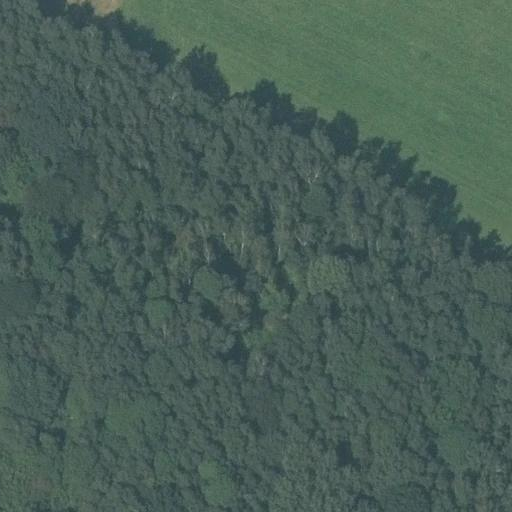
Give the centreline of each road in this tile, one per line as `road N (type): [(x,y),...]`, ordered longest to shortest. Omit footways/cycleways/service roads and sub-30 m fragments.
road 1 (track): [(110,511),(152,454),(235,383),(399,317),(511,288)]
road 2 (track): [(409,511),(480,380),(511,349)]
